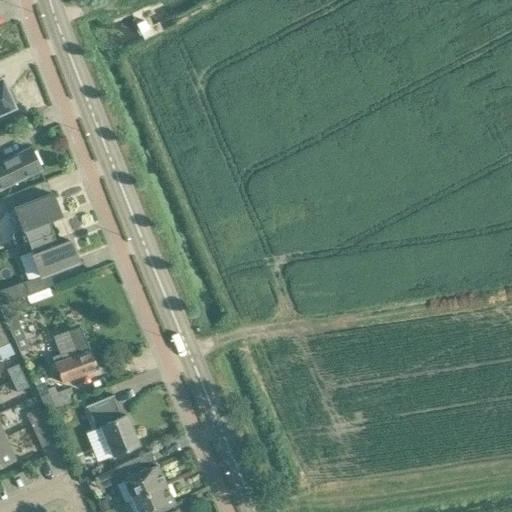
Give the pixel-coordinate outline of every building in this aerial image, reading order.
[(0,113),(14,108),(12,104),(15,102),(10,89),(6,91),(1,79),(1,78),(0,78),(0,113)] [(0,132),(8,128),(4,118),(0,119),(0,132)] [(12,157),(0,163),(0,188),(22,177),(40,169),(30,148),(12,157)] [(52,233),(47,220),(60,216),(51,194),(14,208),(21,227),(13,230),(11,238),(15,247),(27,242),(52,233)] [(52,233),(27,242),(15,247),(18,257),(31,252),(40,276),(78,262),(69,240),(57,245),(52,233)] [(0,290),(0,305),(28,295),(23,282),(0,290)] [(52,359),(62,384),(97,370),(79,327),(54,338),(61,355),(52,359)] [(5,370),(10,381),(22,376),(17,365),(5,370)] [(27,387),(22,376),(10,381),(16,393),(27,387)] [(47,390),(55,409),(74,402),(69,389),(56,394),(53,387),(47,390)] [(138,445),(126,415),(121,418),(112,397),(113,396),(113,395),(85,406),(85,407),(86,407),(95,429),(100,427),(112,455),(138,445)] [(26,415),(31,426),(44,420),(39,409),(26,415)] [(54,442),(44,420),(31,426),(41,447),(54,442)] [(0,465),(14,459),(5,438),(0,439),(0,465)] [(150,451),(118,466),(94,477),(101,489),(116,482),(125,503),(165,484),(150,451)] [(174,504),(165,484),(125,503),(125,504),(124,505),(127,511),(157,511),(171,506),(174,504)]
